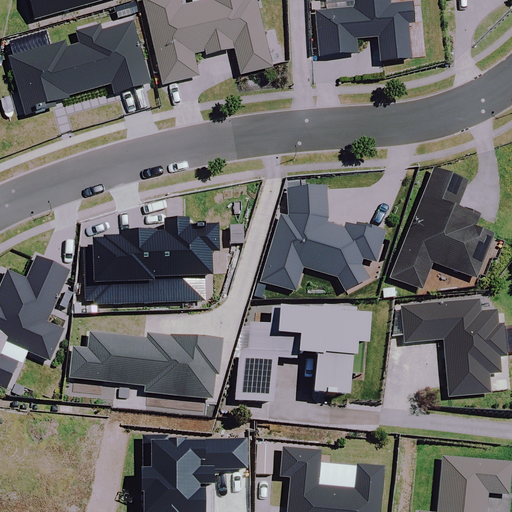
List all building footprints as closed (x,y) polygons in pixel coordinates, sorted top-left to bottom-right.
[(28,0),(34,22),(113,0),(28,0)] [(210,0),(211,4),(180,11),(176,0),(156,0),(142,4),(162,89),(197,81),(193,62),(233,52),(239,79),(284,68),(275,31),(261,34),(252,0),(210,0)] [(323,0),(324,3),(355,0),(356,12),(316,15),(320,63),(356,60),(354,42),(379,40),(381,67),(409,64),(405,26),(422,24),(421,6),(388,9),(386,0),(323,0)] [(9,60),(26,118),(69,105),(67,98),(112,85),(115,96),(150,86),(131,24),(101,33),(100,28),(76,34),(80,47),(65,51),(63,44),(9,60)] [(466,185),(435,172),(390,281),(421,294),(433,266),(474,283),(492,238),(475,231),(479,221),(455,211),(466,185)] [(331,279),(340,297),(367,283),(358,265),(376,267),(380,232),(324,226),(322,190),(286,193),(288,220),(281,218),(261,284),(293,294),(301,270),(331,279)] [(92,301),(92,305),(202,301),(201,275),(207,275),(206,252),(213,251),(212,226),(183,226),(183,219),(160,220),(160,231),(152,231),(114,232),(114,238),(89,239),(90,249),(83,250),(84,301),(92,301)] [(3,270),(0,275),(0,388),(1,390),(14,362),(0,355),(0,348),(3,341),(47,361),(61,331),(44,323),(67,272),(34,257),(24,279),(3,270)] [(504,359),(502,328),(495,328),(494,315),(479,316),(478,304),(403,309),(405,346),(445,343),(449,400),(488,398),(487,377),(498,376),(497,360),(504,359)] [(320,311),(275,306),(273,325),(249,323),(246,351),(238,350),(234,400),(270,403),(273,360),(312,364),(310,393),(343,396),(347,344),(362,345),(365,315),(353,314),(354,309),(321,306),(320,311)] [(145,338),(88,332),(86,350),(71,348),(68,378),(143,386),(143,393),(209,400),(212,374),(214,375),(218,342),(145,334),(145,338)] [(168,436),(143,436),(142,471),(136,470),(136,493),(138,493),(138,511),(201,511),(202,485),(209,485),(209,469),(243,469),(243,440),(168,439),(168,436)] [(271,476),(273,445),(258,444),(256,475),(271,476)] [(319,451),(281,448),(279,476),(289,477),(285,511),(376,511),(381,468),(355,465),(353,489),(316,486),(319,451)] [(508,463),(441,458),(437,511),(482,511),(484,493),(506,495),(508,463)]
